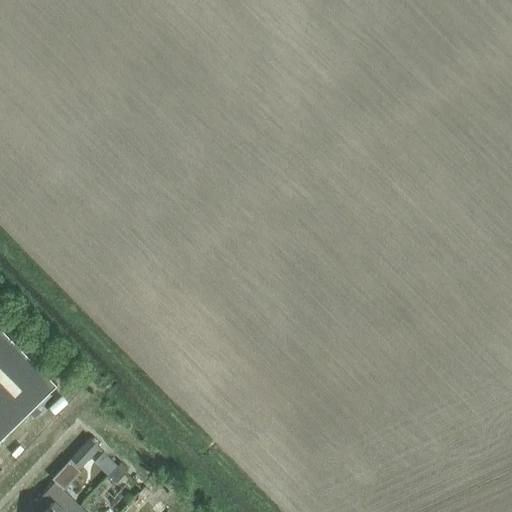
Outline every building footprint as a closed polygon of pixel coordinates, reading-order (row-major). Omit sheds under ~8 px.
[(0,438),(57,381),(0,323),(0,438)] [(82,467),(101,447),(91,438),(71,458),(82,467)] [(117,440),(107,449),(118,461),(128,452),(117,440)] [(45,510),(43,511),(74,511),(80,506),(62,489),(63,488),(64,489),(82,470),(80,469),(82,467),(71,458),(53,478),(56,481),(54,482),(36,502),(45,510)] [(120,466),(112,459),(103,469),(110,476),(120,466)] [(127,472),(120,466),(110,476),(117,482),(127,472)] [(158,502),(151,510),(153,511),(161,511),(164,509),(158,502)]
